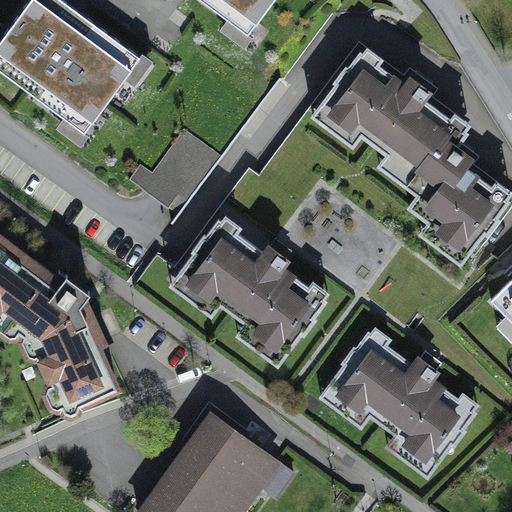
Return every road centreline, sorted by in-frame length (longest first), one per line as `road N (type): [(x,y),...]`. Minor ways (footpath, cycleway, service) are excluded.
road 1 (residential): [(0,462),(88,420),(233,375)]
road 2 (residential): [(511,108),(439,0)]
